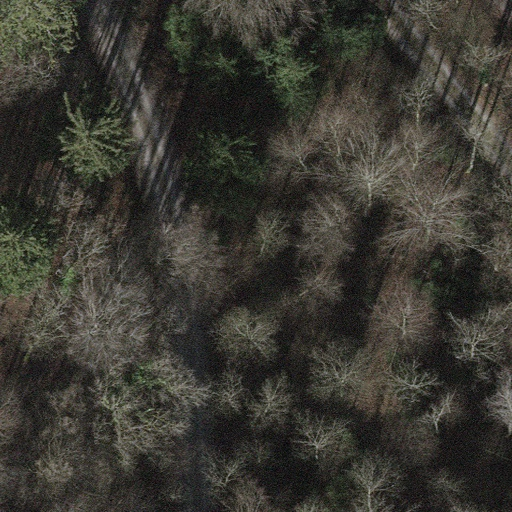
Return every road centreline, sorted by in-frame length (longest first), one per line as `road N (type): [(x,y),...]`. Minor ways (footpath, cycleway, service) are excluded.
road 1 (track): [(90,0),(134,88),(178,261),(194,511)]
road 2 (track): [(511,154),(380,0)]
